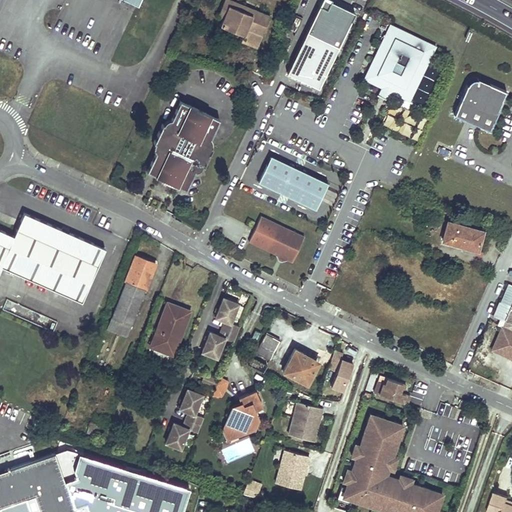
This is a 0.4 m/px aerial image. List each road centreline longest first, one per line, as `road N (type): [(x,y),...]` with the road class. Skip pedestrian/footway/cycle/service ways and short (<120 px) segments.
road 1 (residential): [(372,342),(130,209),(10,159)]
road 2 (residential): [(314,511),(372,342)]
road 3 (residential): [(500,402),(372,342)]
